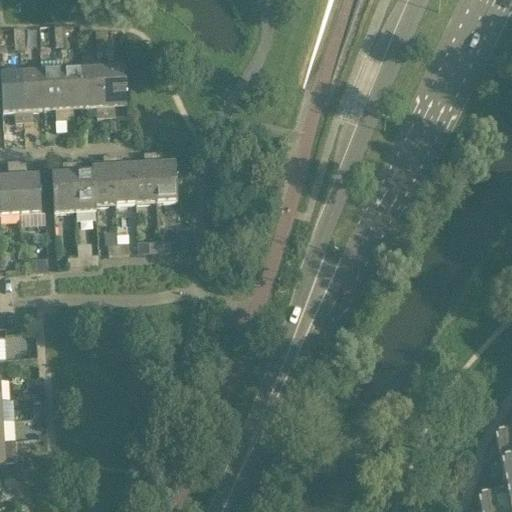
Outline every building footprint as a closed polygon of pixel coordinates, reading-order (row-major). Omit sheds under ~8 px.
[(54,41),(65,40),(64,29),(53,30),(54,41)] [(24,42),(23,32),(12,33),(13,43),(24,42)] [(106,45),(105,35),(94,36),(95,46),(106,45)] [(65,50),(65,40),(54,41),(55,51),(65,50)] [(25,53),(24,42),(13,43),(14,53),(25,53)] [(107,56),(106,45),(95,46),(96,57),(107,56)] [(102,74),(105,122),(114,122),(114,111),(126,110),(123,72),(102,74)] [(82,75),(84,113),(95,112),(96,123),(105,122),(102,74),(82,75)] [(61,76),(64,125),(73,124),(73,114),(84,113),(82,75),(61,76)] [(41,78),(43,116),(55,115),(56,125),(64,125),(61,76),(41,78)] [(32,117),(43,116),(41,78),(21,79),(24,127),(33,127),(32,117)] [(0,80),(0,90),(1,102),(2,118),(14,118),(15,128),(24,127),(21,79),(0,80)] [(114,122),(105,123),(106,135),(115,135),(114,122)] [(65,125),(64,125),(56,125),(56,136),(65,135),(65,125)] [(135,208),(155,207),(152,157),(143,158),(144,169),(133,169),(135,208)] [(162,168),(162,157),(152,157),(155,207),(176,206),(174,167),(162,168)] [(115,209),(135,208),(133,169),(121,170),(120,159),(112,160),(115,209)] [(94,210),(95,210),(115,209),(112,160),(102,161),(103,171),(91,172),(92,177),(94,210)] [(0,220),(19,219),(16,165),(7,166),(8,181),(0,181),(0,220)] [(26,165),(16,165),(19,219),(20,231),(43,230),(43,218),(40,218),(38,180),(27,181),(26,165)] [(96,216),(95,210),(94,210),(92,177),(80,178),(80,167),(71,168),(74,217),(96,216)] [(74,217),(71,168),(62,168),(63,179),(50,179),(52,218),(74,217)] [(189,237),(180,237),(180,250),(189,249),(189,237)] [(148,258),(158,257),(158,246),(147,247),(148,258)] [(169,257),(169,256),(169,246),(158,246),(158,257),(169,257)] [(128,248),(117,249),(117,259),(128,259),(128,248)] [(107,260),(117,259),(117,249),(107,249),(107,260)] [(76,262),(77,272),(88,272),(87,261),(76,262)] [(77,272),(76,262),(66,262),(67,273),(77,272)] [(21,264),(13,265),(14,274),(22,273),(21,264)] [(40,385),(26,386),(27,398),(40,397),(40,385)] [(511,511),(511,435),(497,438),(497,442),(494,443),(504,496),(480,501),(480,504),(477,505),(478,511),(511,511)] [(14,446),(2,446),(0,446),(0,467),(15,467),(14,446)] [(12,501),(22,501),(22,490),(11,491),(12,501)] [(1,502),(12,501),(11,491),(1,491),(1,502)]
